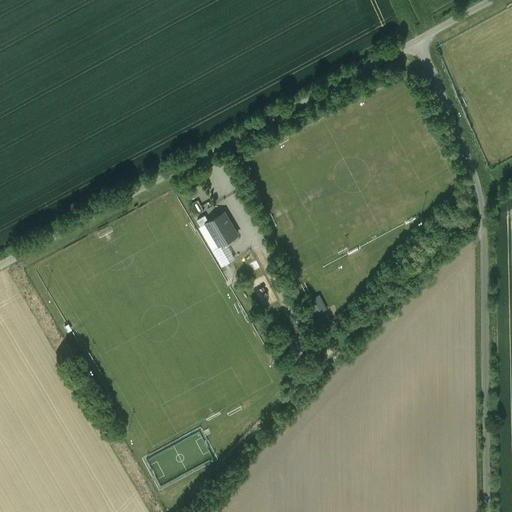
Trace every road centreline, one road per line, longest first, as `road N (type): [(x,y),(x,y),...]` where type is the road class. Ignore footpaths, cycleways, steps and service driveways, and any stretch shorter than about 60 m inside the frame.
road 1 (unclassified): [(415,42),(478,185),(484,219),(487,511)]
road 2 (unclassified): [(415,42),(0,264)]
